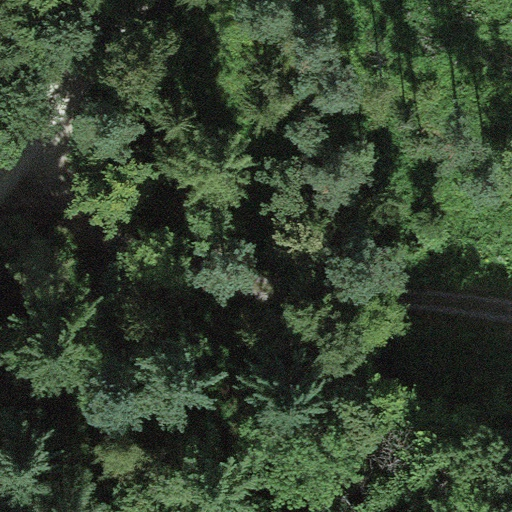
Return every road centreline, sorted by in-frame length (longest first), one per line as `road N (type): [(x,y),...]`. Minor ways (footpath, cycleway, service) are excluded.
road 1 (track): [(8,184),(59,223),(175,269),(299,293),(511,309)]
road 2 (track): [(134,0),(0,191)]
